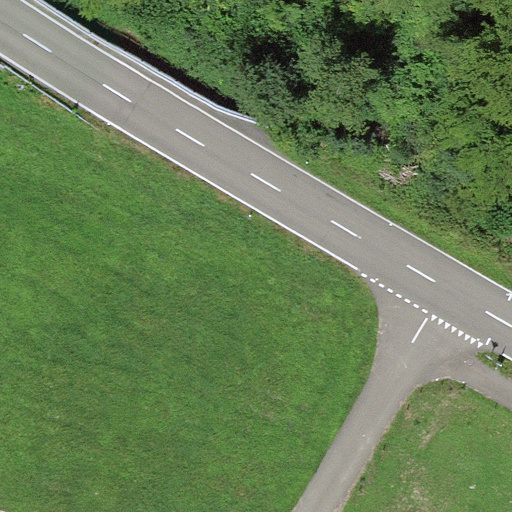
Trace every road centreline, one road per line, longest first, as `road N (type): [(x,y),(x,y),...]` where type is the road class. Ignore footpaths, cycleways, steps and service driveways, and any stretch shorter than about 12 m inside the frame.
road 1 (tertiary): [(0,19),(447,286)]
road 2 (residential): [(319,511),(447,286)]
